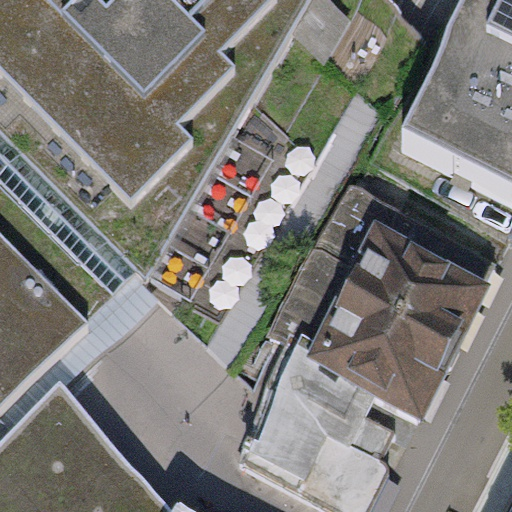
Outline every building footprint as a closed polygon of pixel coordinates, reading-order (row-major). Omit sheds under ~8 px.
[(0,0),(0,445),(142,287),(241,368),(433,56),(401,30),(370,0),(0,0)] [(511,0),(485,0),(409,154),(511,205),(511,0)] [(420,425),(496,272),(353,201),(276,347),(290,356),(269,404),(242,467),(321,511),(376,511),(393,481),(391,476),(388,472),(383,468),(398,440),(367,424),(376,404),(420,425)] [(146,511),(66,412),(61,410),(0,473),(0,511),(146,511)] [(511,511),(511,493),(502,511),(511,511)]
